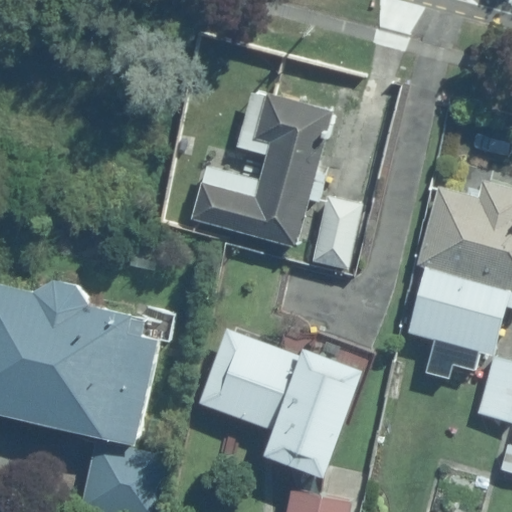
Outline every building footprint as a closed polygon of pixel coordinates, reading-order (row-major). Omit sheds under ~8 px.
[(338,111),(254,88),(238,144),(270,153),(264,176),(213,162),(198,219),(301,247),(314,198),(323,200),(330,176),(321,173),(338,111)] [(486,198),(449,187),(408,330),(496,355),(511,305),(511,187),(491,181),(486,198)] [(365,200),(332,193),(316,266),(350,273),(365,200)] [(0,412),(143,444),(172,317),(94,300),(90,286),(54,279),(42,289),(0,280),(0,412)] [(337,481),(381,357),(321,336),(312,360),(229,331),(203,404),(282,432),(272,458),(337,481)] [(511,363),(495,359),(480,413),(511,422),(511,427),(500,469),(511,472),(511,363)] [(173,511),(181,459),(101,448),(92,509),(114,511),(173,511)] [(359,511),(360,506),(295,491),(287,489),(281,511),(359,511)]
